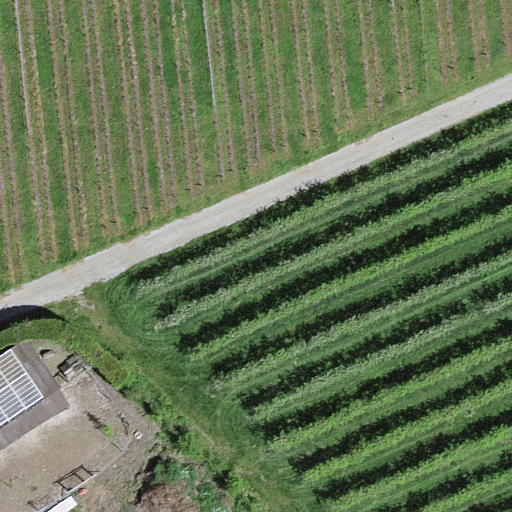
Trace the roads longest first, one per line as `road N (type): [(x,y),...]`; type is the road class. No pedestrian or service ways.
road 1 (track): [(511,59),(0,291)]
road 2 (track): [(4,289),(99,327),(268,511)]
